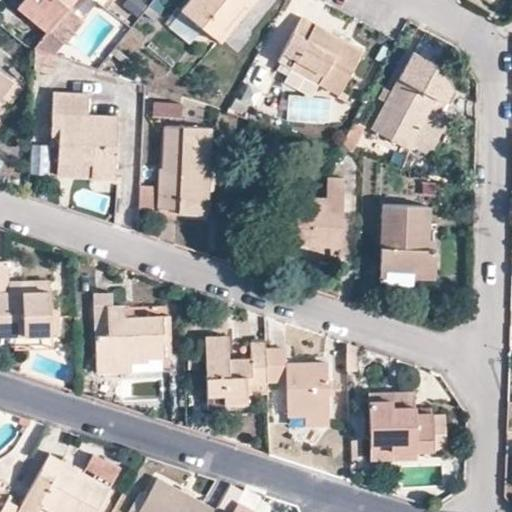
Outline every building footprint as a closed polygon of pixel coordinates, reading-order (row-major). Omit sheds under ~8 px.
[(20,0),(16,6),(48,31),(72,0),(20,0)] [(241,1),(247,6),(251,0),(188,0),(181,9),(213,36),(214,35),(241,1)] [(219,41),(247,6),(241,1),(214,35),(213,36),(219,41)] [(279,58),(340,91),(362,49),(302,16),(279,58)] [(436,98),(445,103),(452,89),(415,69),(408,81),(399,77),(371,128),(409,148),(411,145),(429,155),(447,121),(438,116),(429,111),(436,98)] [(0,95),(11,81),(0,72),(0,95)] [(58,135),(58,145),(57,163),(96,166),(97,176),(114,177),(116,116),(87,114),(87,94),(52,92),(50,133),(58,134),(58,135)] [(438,116),(445,103),(436,98),(429,111),(438,116)] [(182,119),(181,102),(152,103),(153,120),(182,119)] [(203,170),(209,170),(210,127),(164,125),(163,168),(159,168),(157,207),(178,208),(178,212),(201,213),(203,170)] [(49,144),(58,145),(58,135),(58,134),(50,133),(49,144)] [(57,174),(97,176),(96,166),(57,163),(57,174)] [(292,243),(340,245),(343,178),(325,177),(325,196),(294,195),(293,206),(269,207),(267,255),(291,256),(292,243)] [(141,185),(139,210),(154,211),(156,187),(141,185)] [(410,271),(410,276),(434,276),(435,249),(434,249),(427,248),(427,237),(428,205),(382,202),(378,280),(386,280),(387,270),(388,270),(410,271)] [(436,238),(427,237),(427,248),(434,249),(435,249),(436,238)] [(7,292),(6,283),(5,260),(0,260),(0,334),(24,334),(25,334),(49,333),(50,333),(49,290),(7,292)] [(410,280),(410,276),(410,271),(388,270),(387,270),(386,280),(410,280)] [(7,283),(6,283),(7,292),(49,290),(49,284),(49,283),(7,283)] [(95,361),(130,361),(148,361),(148,357),(164,356),(163,316),(125,317),(124,305),(112,305),(111,291),(92,291),(95,361)] [(50,343),(49,333),(25,334),(24,334),(24,344),(25,344),(49,343),(50,343)] [(266,380),(265,349),(264,342),(249,343),(251,359),(228,360),(228,336),(204,336),(206,393),(224,395),(224,404),(246,402),(246,381),(266,380)] [(356,346),(346,343),(347,366),(356,365),(356,346)] [(305,409),(328,408),(328,395),(334,394),(334,382),(328,382),(328,362),(286,364),(285,348),(265,349),(266,380),(286,380),(288,410),(303,409),(305,409)] [(131,371),(130,361),(95,361),(95,371),(98,371),(131,371)] [(164,362),(135,363),(135,372),(164,371),(164,362)] [(367,393),(368,402),(390,401),(391,407),(414,405),(414,391),(391,392),(367,393)] [(415,412),(414,405),(391,407),(390,401),(368,402),(369,443),(370,443),(389,443),(390,443),(390,450),(417,450),(446,449),(445,416),(432,417),(432,412),(415,412)] [(329,416),(328,408),(305,409),(303,409),(303,418),(329,417),(329,416)] [(417,458),(417,450),(390,450),(390,443),(389,443),(370,443),(369,443),(371,460),(391,459),(417,458)] [(54,450),(51,455),(52,455),(63,461),(66,457),(54,450)] [(104,460),(93,454),(88,463),(90,469),(96,472),(93,478),(110,487),(121,467),(105,459),(104,460)] [(93,478),(83,472),(81,476),(62,466),(63,461),(52,455),(51,455),(18,511),(19,511),(33,511),(39,504),(54,511),(95,511),(110,487),(93,478)] [(83,472),(63,461),(62,466),(81,476),(83,472)] [(216,511),(217,510),(203,502),(181,490),(158,478),(139,511),(216,511)] [(256,511),(258,510),(239,501),(233,511),(220,505),(217,510),(216,511),(256,511)]
